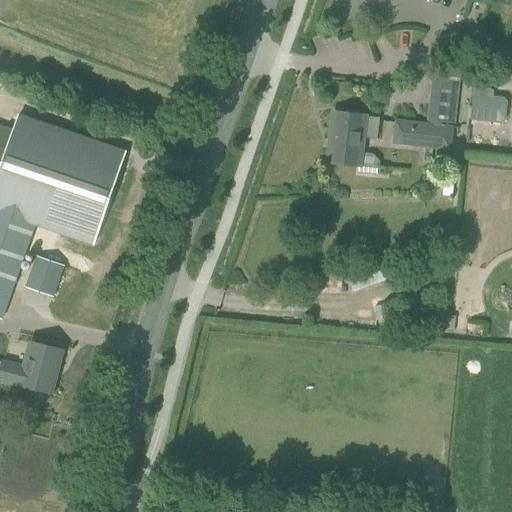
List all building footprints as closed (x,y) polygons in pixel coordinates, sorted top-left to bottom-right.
[(394,123),(392,146),(450,152),(453,128),(454,128),(461,75),(458,74),(432,71),(427,108),(425,126),(394,122),(394,123)] [(472,83),(468,120),(500,123),(505,120),(507,102),(503,98),(492,97),(493,91),(472,83)] [(95,243),(120,168),(127,151),(19,113),(12,131),(0,126),(0,319),(1,320),(35,222),(95,243)] [(378,121),(363,119),(364,117),(353,115),(333,113),(328,163),(348,165),(358,166),(361,138),(376,140),(378,121)] [(398,277),(390,254),(344,271),(353,294),(398,277)] [(36,258),(26,287),(53,296),(63,267),(36,258)] [(0,380),(50,393),(61,351),(31,344),(24,369),(14,366),(15,364),(2,360),(1,361),(0,361),(0,380)]
